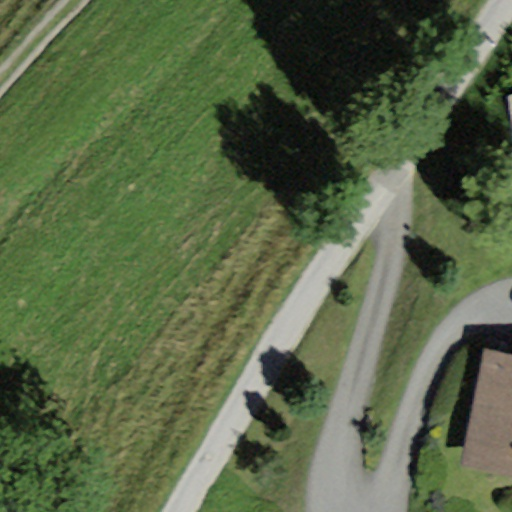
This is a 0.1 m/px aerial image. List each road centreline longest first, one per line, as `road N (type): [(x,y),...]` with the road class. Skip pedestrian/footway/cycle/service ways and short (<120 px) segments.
road 1 (residential): [(179,511),(341,241),(503,0)]
road 2 (track): [(85,0),(0,98)]
